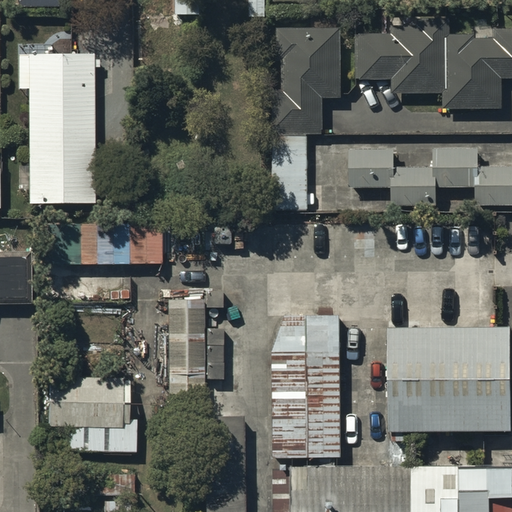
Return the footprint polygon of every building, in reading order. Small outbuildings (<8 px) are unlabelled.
[(18,0),(18,10),(57,10),(57,0),(18,0)] [(391,37),(356,36),(356,83),(391,83),(391,97),(443,97),(443,111),(501,111),(500,80),(511,80),(511,29),(495,29),(495,39),(475,39),(475,36),(451,36),(451,21),(418,21),(418,27),(391,27),(391,37)] [(340,101),(340,32),(278,32),(278,63),(283,63),(283,94),(273,94),(273,136),(322,136),(322,101),(340,101)] [(94,207),(91,58),(18,58),(18,91),(28,91),(28,206),(94,207)] [(307,212),(307,138),(273,138),(273,212),(307,212)] [(394,152),(350,152),(350,191),(391,191),(391,208),(437,208),(437,190),(476,190),(476,208),(511,208),(511,170),(477,171),(477,152),(434,152),(434,171),(394,171),(394,152)] [(158,224),(44,223),(44,267),(157,267),(158,224)] [(0,308),(22,308),(22,255),(0,254),(0,308)] [(204,420),(203,304),(169,304),(170,421),(204,420)] [(339,318),(285,319),(272,354),(273,462),(341,461),(339,318)] [(511,332),(388,333),(389,436),(511,435),(511,332)] [(122,425),(122,382),(47,382),(47,430),(66,430),(66,453),(134,453),(134,425),(122,425)] [(243,511),(243,420),(204,420),(204,511),(243,511)] [(490,511),(490,505),(511,504),(511,472),(459,473),(459,469),(411,470),(411,511),(490,511)] [(411,511),(411,470),(291,470),(291,511),(411,511)]
